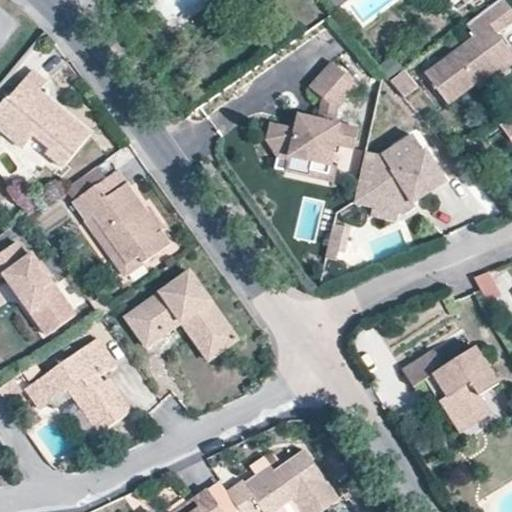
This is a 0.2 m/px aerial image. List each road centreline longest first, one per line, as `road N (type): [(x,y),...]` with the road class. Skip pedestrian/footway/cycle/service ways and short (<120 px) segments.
road 1 (residential): [(47,0),(260,289),(297,326)]
road 2 (residential): [(333,376),(58,498)]
road 3 (residential): [(511,240),(297,326)]
road 4 (residential): [(333,376),(417,511)]
